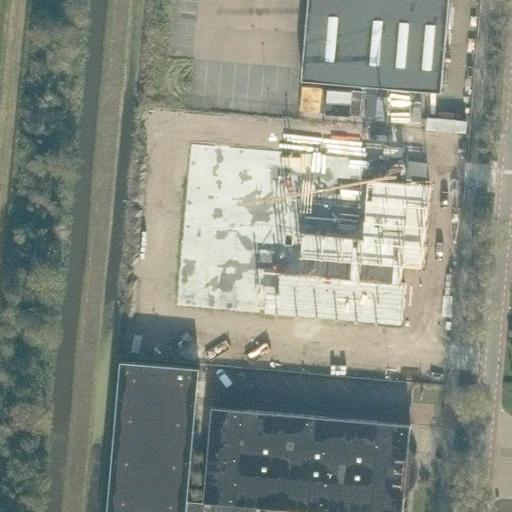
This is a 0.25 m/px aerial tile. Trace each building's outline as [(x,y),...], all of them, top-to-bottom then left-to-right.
[(309,0),(303,79),(442,91),(450,0),(309,0)] [(227,77),(226,94),(238,95),(239,78),(227,77)] [(233,137),(237,113),(226,111),(222,136),(233,137)] [(192,142),(177,304),(403,324),(407,281),(402,281),(404,264),(425,266),(432,183),(362,177),(364,157),(291,150),(291,154),(282,154),(283,150),(192,142)] [(205,501),(189,500),(200,367),(122,360),(108,511),(403,511),(405,495),(409,446),(411,424),(214,406),(211,438),(216,439),(215,448),(210,448),(205,501)]
